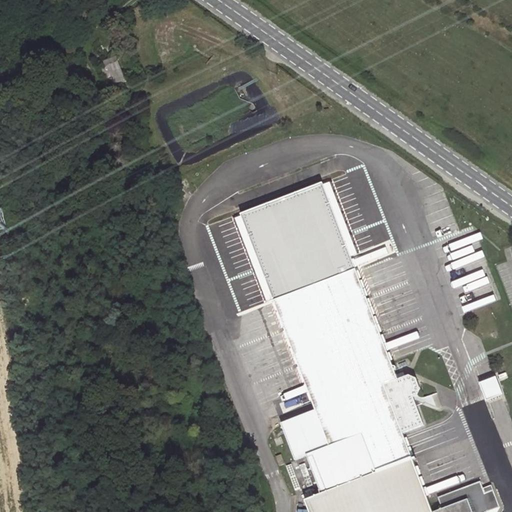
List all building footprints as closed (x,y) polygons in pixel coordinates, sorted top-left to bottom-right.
[(107,68),(105,64),(110,62),(109,60),(100,64),(103,70),(107,68)] [(107,68),(103,70),(109,87),(126,81),(118,61),(111,64),(110,62),(105,64),(107,68)] [(275,158),(254,166),(258,176),(278,168),(275,158)] [(240,166),(227,170),(229,176),(242,171),(240,166)] [(305,240),(264,256),(280,299),(322,283),(305,240)] [(274,301),(316,410),(281,423),(295,460),(307,456),(320,490),(321,494),(305,500),(309,511),(486,511),(500,507),(494,490),(485,493),(483,488),(481,481),(438,498),(442,509),(434,511),(433,511),(413,460),(416,459),(416,458),(413,459),(403,433),(424,425),(417,406),(413,397),(417,396),(420,389),(417,379),(409,376),(398,380),(356,270),(322,283),(280,299),(274,301)] [(503,395),(496,377),(480,383),(486,401),(503,395)] [(417,396),(413,397),(417,406),(425,403),(420,389),(417,396)] [(278,450),(273,452),(276,462),(282,460),(278,450)]
